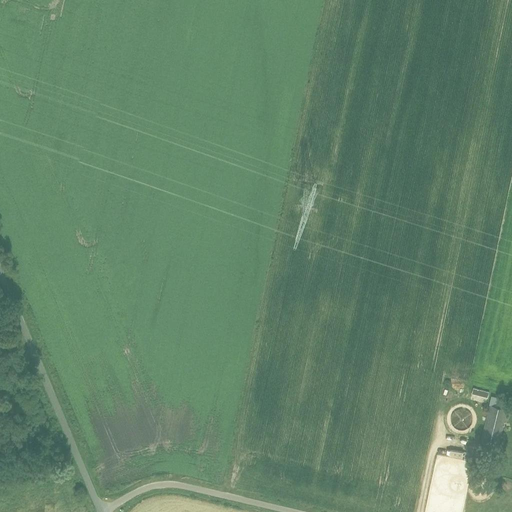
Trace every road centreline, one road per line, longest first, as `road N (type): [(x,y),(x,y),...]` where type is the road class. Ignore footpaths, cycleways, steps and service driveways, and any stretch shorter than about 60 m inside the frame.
road 1 (unclassified): [(100,511),(0,271)]
road 2 (unclassified): [(290,511),(177,485),(139,491),(101,511)]
